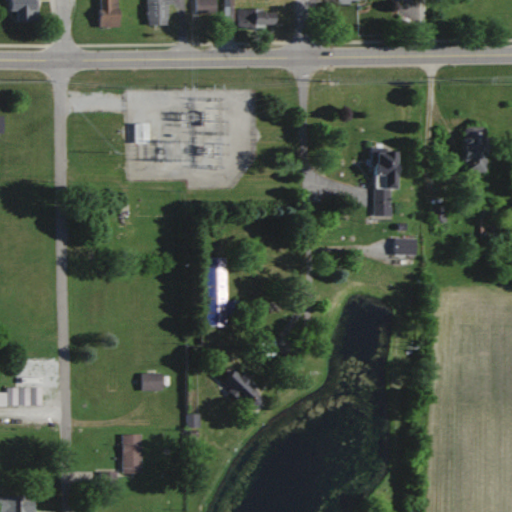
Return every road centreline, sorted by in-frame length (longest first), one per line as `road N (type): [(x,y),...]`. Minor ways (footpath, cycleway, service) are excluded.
road 1 (tertiary): [(511,53),(0,57)]
road 2 (residential): [(64,511),(61,58)]
